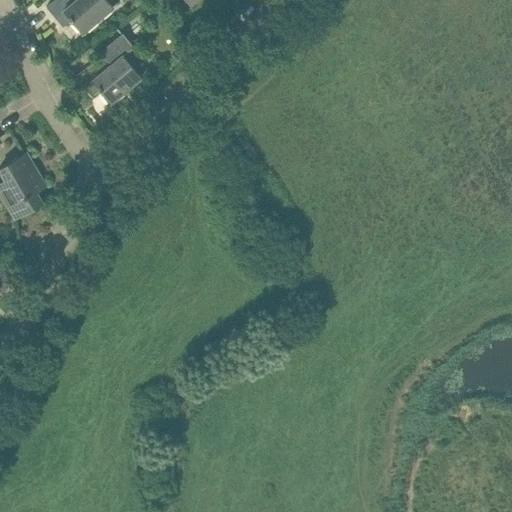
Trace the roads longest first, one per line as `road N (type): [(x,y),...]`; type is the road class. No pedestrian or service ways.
road 1 (residential): [(103,170),(271,0)]
road 2 (residential): [(0,362),(103,170)]
road 3 (residential): [(103,170),(38,69),(8,0)]
